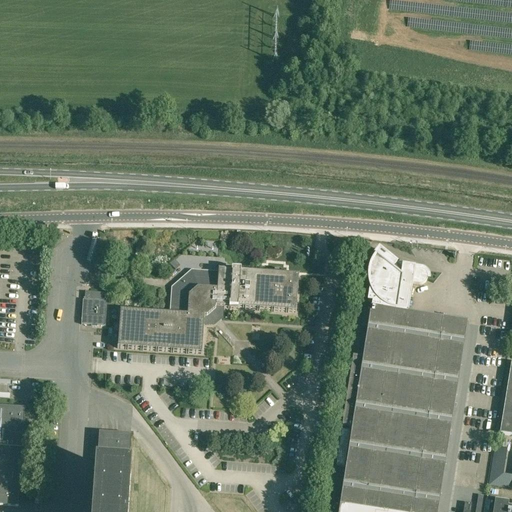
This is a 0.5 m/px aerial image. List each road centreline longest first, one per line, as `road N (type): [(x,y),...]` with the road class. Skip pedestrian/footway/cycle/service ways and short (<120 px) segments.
road 1 (unclassified): [(0,217),(293,220),(511,244)]
road 2 (primary): [(511,221),(268,191),(91,181)]
road 3 (unknown): [(313,371),(298,454),(276,477),(255,472)]
